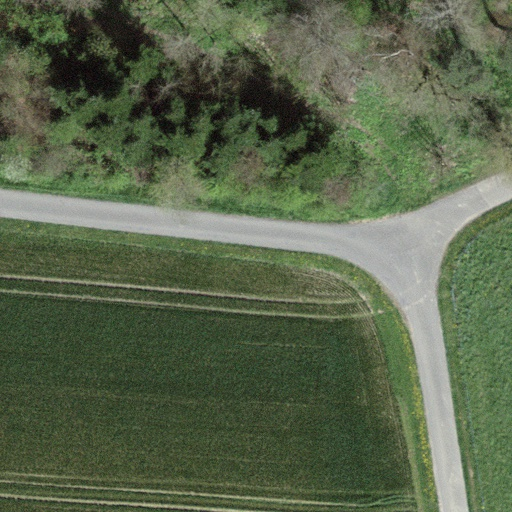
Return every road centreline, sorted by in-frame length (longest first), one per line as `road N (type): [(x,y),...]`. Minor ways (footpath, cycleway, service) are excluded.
road 1 (unclassified): [(0,199),(208,231),(415,239)]
road 2 (unclassified): [(454,511),(415,239)]
